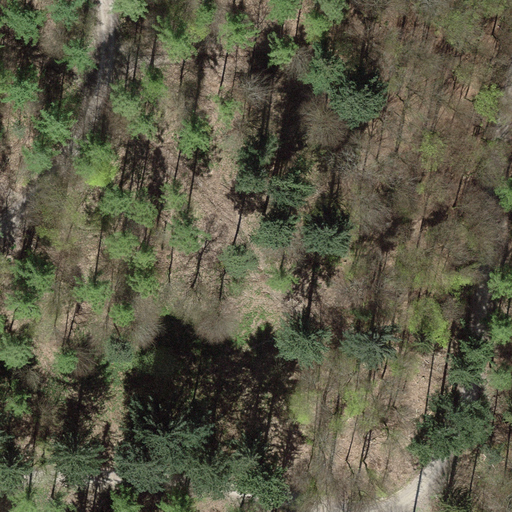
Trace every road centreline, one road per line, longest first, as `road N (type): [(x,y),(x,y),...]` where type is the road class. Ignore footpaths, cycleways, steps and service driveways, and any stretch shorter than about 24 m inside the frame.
road 1 (track): [(511,95),(498,148),(490,278),(469,391),(430,483),(394,511)]
road 2 (track): [(353,511),(55,475),(0,487)]
road 3 (track): [(0,228),(77,153),(109,63),(107,0)]
